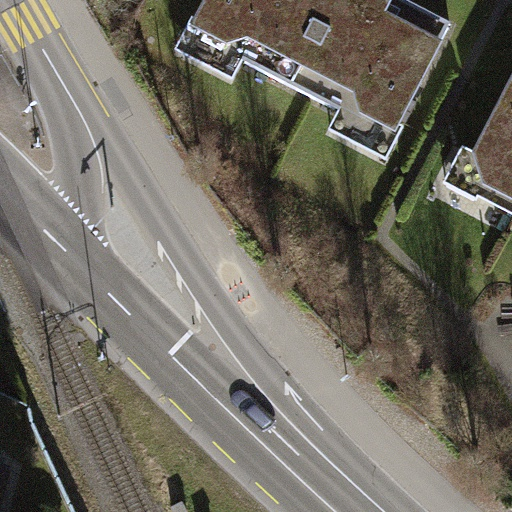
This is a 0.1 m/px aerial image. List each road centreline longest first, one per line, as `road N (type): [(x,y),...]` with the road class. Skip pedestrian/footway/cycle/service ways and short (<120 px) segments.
road 1 (tertiary): [(402,511),(232,346),(151,234),(58,77)]
road 2 (secondary): [(348,511),(78,263)]
road 3 (tertiary): [(58,77),(77,178),(78,263)]
